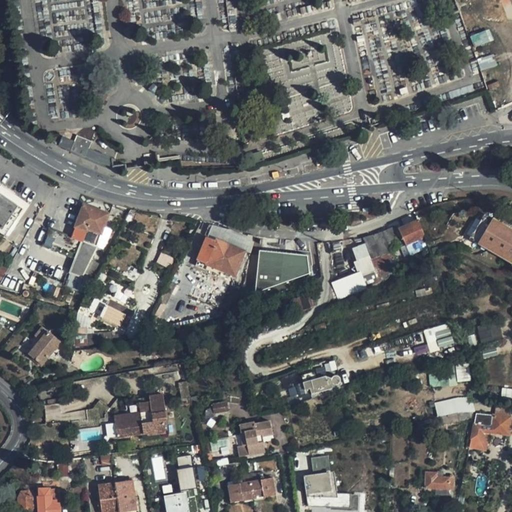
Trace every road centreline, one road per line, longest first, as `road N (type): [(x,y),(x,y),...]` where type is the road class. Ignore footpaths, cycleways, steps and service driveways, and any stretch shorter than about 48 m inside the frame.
road 1 (primary): [(0,139),(71,182),(137,203),(452,183)]
road 2 (primary): [(438,150),(254,189),(162,194),(92,179),(0,125)]
